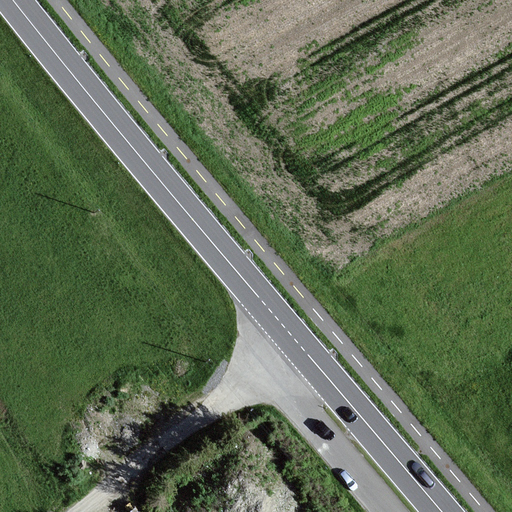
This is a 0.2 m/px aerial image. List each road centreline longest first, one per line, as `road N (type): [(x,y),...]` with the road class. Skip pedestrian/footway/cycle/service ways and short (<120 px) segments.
road 1 (primary): [(17,0),(444,511)]
road 2 (track): [(269,362),(83,511)]
